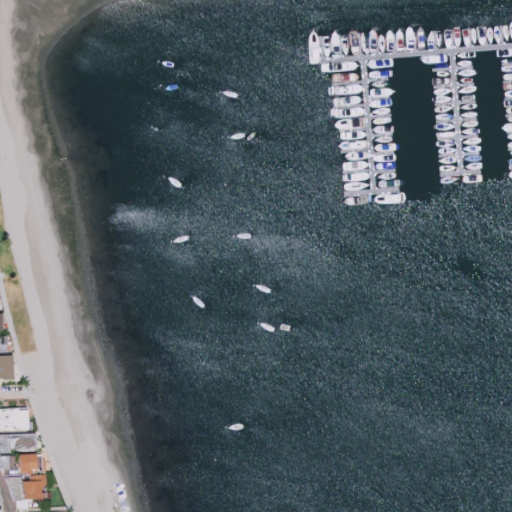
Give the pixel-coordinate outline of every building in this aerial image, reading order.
[(0,345),(9,345),(9,334),(0,333),(0,345)] [(0,378),(15,378),(15,354),(0,354),(0,378)] [(31,407),(0,407),(0,430),(31,429),(31,407)] [(23,471),(40,470),(40,453),(22,453),(23,471)] [(18,468),(17,454),(3,455),(3,469),(18,468)] [(46,498),(46,474),(27,474),(27,498),(46,498)] [(24,499),(23,476),(11,476),(12,499),(24,499)]
